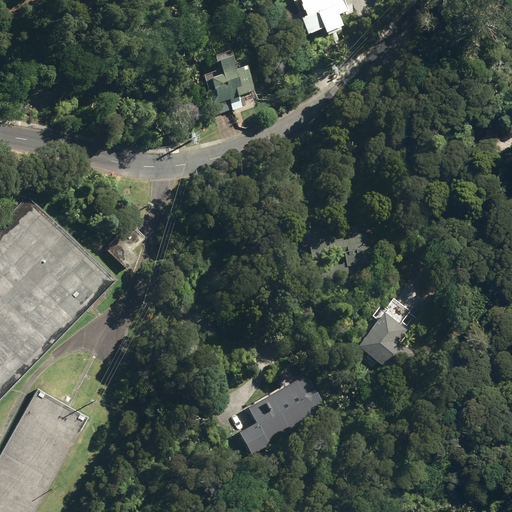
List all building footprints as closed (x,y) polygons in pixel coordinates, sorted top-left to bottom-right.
[(301,41),(305,49),(326,39),(324,34),(340,26),(334,13),(340,11),(335,0),(332,2),(330,0),(289,0),(285,2),(298,28),(294,30),(300,42),(301,41)] [(226,81),(222,68),(210,72),(214,85),(203,88),(206,99),(204,100),(208,111),(210,110),(213,118),(229,113),(237,111),(235,102),(248,99),(241,77),(226,81)] [(511,149),(511,127),(511,126),(499,134),(510,151),(511,149)] [(34,195),(0,229),(0,401),(120,280),(34,195)] [(134,220),(108,246),(131,267),(143,254),(137,248),(150,235),(134,220)] [(339,256),(341,268),(366,264),(360,230),(334,235),(333,228),(298,235),(303,262),(339,256)] [(375,316),(352,349),(394,377),(399,369),(401,370),(411,355),(393,343),(400,333),(375,316)] [(243,430),(255,453),(293,430),(293,429),(329,407),(310,373),(252,407),(260,421),(243,430)] [(0,511),(36,511),(90,417),(38,388),(0,455),(0,511)]
